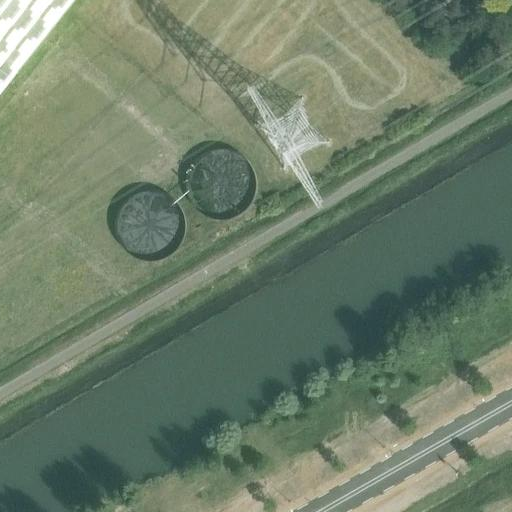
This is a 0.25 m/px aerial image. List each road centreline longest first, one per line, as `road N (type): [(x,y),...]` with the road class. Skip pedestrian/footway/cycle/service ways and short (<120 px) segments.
road 1 (unclassified): [(0,393),(511,88)]
road 2 (primary): [(321,511),(511,403)]
